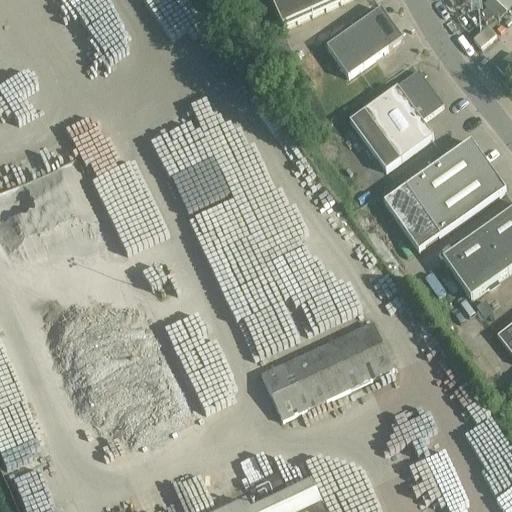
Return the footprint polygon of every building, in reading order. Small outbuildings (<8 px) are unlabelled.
[(268,0),(283,33),(357,0),(268,0)] [(501,23),(508,16),(491,0),(484,7),(501,23)] [(494,21),(487,13),(479,19),(486,27),(494,21)] [(350,82),(362,73),(403,44),(382,14),(341,43),(328,53),(350,82)] [(497,41),(489,31),(474,45),(481,54),(497,41)] [(511,72),(511,56),(497,71),(505,79),(511,72)] [(423,126),(444,111),(425,84),(427,82),(423,77),(421,79),(419,77),(350,126),(386,176),(434,141),(423,126)] [(472,147),(407,192),(384,208),(401,232),(489,171),(472,147)] [(36,200),(47,195),(56,218),(69,213),(64,202),(92,191),(81,163),(30,183),(36,200)] [(506,196),(489,171),(401,232),(419,257),(506,196)] [(511,214),(443,263),(472,303),(511,274),(511,214)] [(325,283),(300,229),(260,248),(248,220),(228,229),(244,264),(226,272),(257,337),(329,304),(320,286),(325,283)] [(395,375),(373,328),(261,380),(284,427),(395,375)] [(511,329),(498,341),(511,359),(511,329)] [(0,403),(0,452),(18,503),(55,490),(38,442),(31,445),(14,399),(0,403)] [(284,493),(278,479),(255,489),(261,504),(284,493)] [(323,511),(312,488),(259,511),(249,511),(246,504),(229,511),(323,511)]
